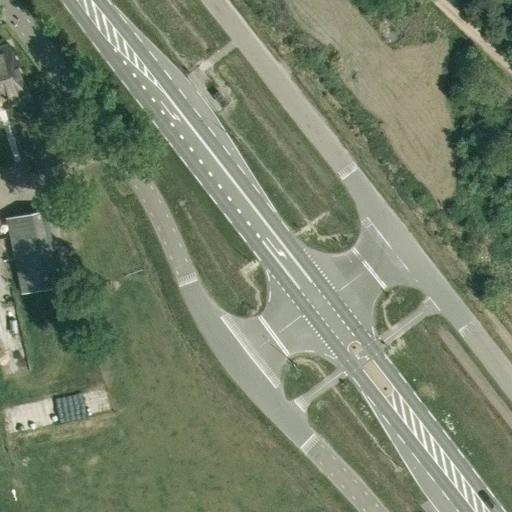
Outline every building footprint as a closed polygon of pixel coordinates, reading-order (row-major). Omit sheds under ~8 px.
[(10,44),(0,46),(0,108),(28,99),(10,44)] [(46,208),(4,216),(19,292),(62,284),(46,208)] [(0,287),(0,301),(1,308),(17,305),(13,285),(0,287)] [(30,295),(33,318),(53,315),(50,293),(30,295)] [(1,314),(4,342),(14,341),(10,313),(1,314)]
